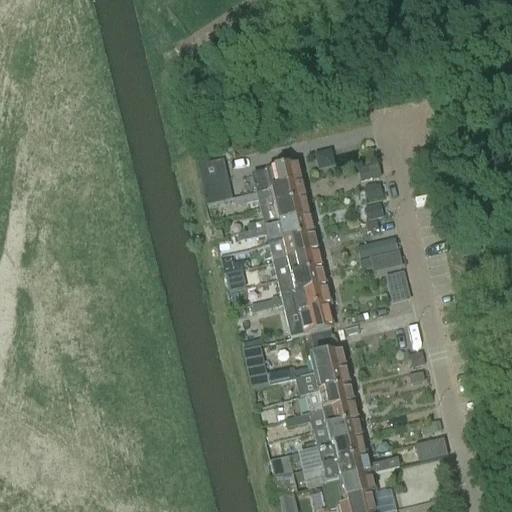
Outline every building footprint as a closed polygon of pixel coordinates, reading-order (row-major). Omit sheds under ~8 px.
[(204,208),(231,202),(222,163),(194,169),(204,208)] [(301,185),(296,166),(249,178),(254,196),(301,185)] [(377,167),(356,172),(359,184),(370,182),(370,183),(378,181),(378,180),(380,180),(377,167)] [(301,185),(254,196),(233,201),(235,209),(256,204),(258,214),(305,202),(301,185)] [(365,203),(381,199),(379,187),(362,191),(365,203)] [(309,220),(305,202),(258,214),(260,224),(245,227),(247,235),(309,220)] [(365,224),(382,220),(379,207),(363,211),(365,224)] [(313,237),(309,220),(247,235),(242,236),(244,244),(264,239),(266,248),(313,237)] [(366,235),(378,233),(376,223),(364,226),(366,235)] [(318,256),(313,237),(266,248),(271,267),(318,256)] [(393,241),(365,248),(368,260),(396,254),(393,241)] [(397,255),(369,262),(372,275),(396,269),(399,269),(400,269),(397,255)] [(322,273),(318,256),(271,267),(275,284),(322,273)] [(223,278),(248,272),(246,263),(234,266),(231,265),(230,261),(220,263),(223,278)] [(326,291),(322,273),(275,284),(279,302),(326,291)] [(401,275),(385,279),(389,298),(405,294),(401,275)] [(330,308),(326,291),(279,302),(249,309),(251,315),(280,308),(282,308),(284,319),(302,314),(308,337),(330,332),(324,309),(330,308)] [(345,372),(341,354),(335,355),(330,332),(308,337),(309,343),(301,344),(304,357),(291,361),(294,376),(298,375),(300,383),(345,372)] [(255,352),(240,355),(249,394),(263,391),(255,352)] [(350,390),(345,372),(300,383),(301,390),(312,388),(314,399),(350,390)] [(350,390),(314,399),(303,401),(307,418),(353,407),(350,390)] [(358,425),(353,407),(307,418),(309,425),(311,436),(358,425)] [(309,425),(307,418),(282,424),(284,431),(309,425)] [(362,442),(358,425),(311,436),(316,453),(362,442)] [(442,441),(413,448),(418,466),(446,459),(446,458),(442,441)] [(366,459),(362,442),(316,453),(320,470),(366,459)] [(370,477),(366,459),(320,470),(324,488),(370,477)] [(291,477),(287,460),(283,461),(268,465),(272,482),(291,477)] [(371,511),(368,496),(374,495),(370,477),(324,488),(303,494),(304,499),(321,496),(324,511),(371,511)] [(294,511),(292,500),(277,503),(279,511),(294,511)]
